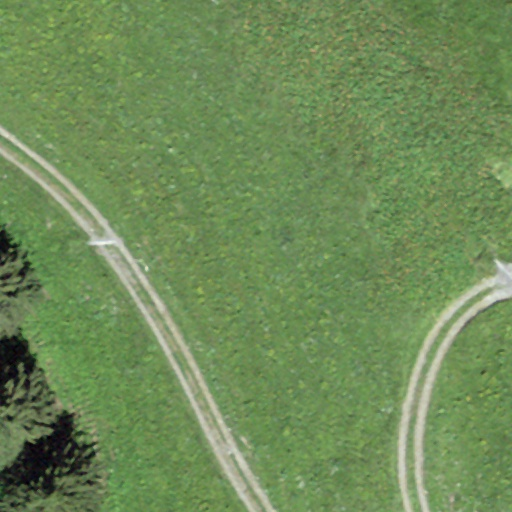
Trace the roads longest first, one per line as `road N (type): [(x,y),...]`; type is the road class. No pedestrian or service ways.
road 1 (track): [(0,138),(63,188),(106,240),(187,368),(263,511)]
road 2 (track): [(419,511),(410,433),(435,344),(467,302),(511,279)]
